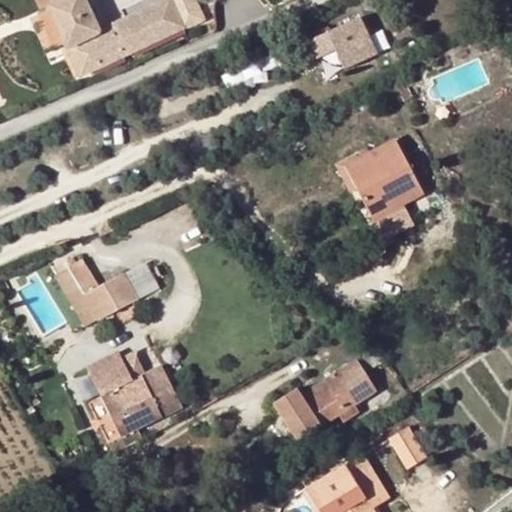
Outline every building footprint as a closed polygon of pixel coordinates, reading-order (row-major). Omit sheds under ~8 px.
[(168,0),(99,32),(84,0),(54,0),(56,3),(48,6),(82,75),(186,28),(172,0),(168,0)] [(374,57),(357,19),(307,41),(315,59),(334,51),(342,71),(374,57)] [(412,97),(408,87),(399,92),(403,101),(412,97)] [(374,104),(353,114),(360,128),(381,117),(374,104)] [(360,128),(353,114),(342,120),(350,132),(360,128)] [(350,132),(342,120),(333,125),(339,138),(350,132)] [(423,193),(396,143),(367,159),(397,207),(423,193)] [(346,169),(373,220),(397,207),(367,159),(346,169)] [(99,321),(99,322),(138,302),(124,276),(99,289),(81,262),(76,265),(72,260),(68,263),(70,268),(68,270),(99,321)] [(99,321),(68,270),(56,277),(87,328),(99,321)] [(376,392),(365,375),(382,364),(374,352),(364,338),(346,349),(354,362),(348,366),(326,382),(330,389),(306,405),(283,420),(298,444),(339,417),(344,424),(355,417),(350,409),(376,392)] [(348,366),(354,362),(346,349),(339,353),(348,366)] [(378,349),(374,352),(382,364),(386,362),(378,349)] [(137,430),(183,408),(160,366),(132,380),(118,351),(87,368),(100,397),(88,403),(88,405),(93,414),(106,442),(119,435),(121,439),(137,430)] [(325,379),(300,396),(306,405),(330,389),(326,382),(325,379)] [(283,420),(306,405),(300,396),(297,391),(274,406),(283,420)] [(113,454),(142,439),(137,430),(121,439),(119,435),(106,442),(113,454)] [(426,459),(407,430),(390,440),(409,470),(426,459)] [(362,456),(345,467),(371,509),(388,499),(362,456)] [(372,511),(371,509),(345,467),(305,491),(318,511),(372,511)]
